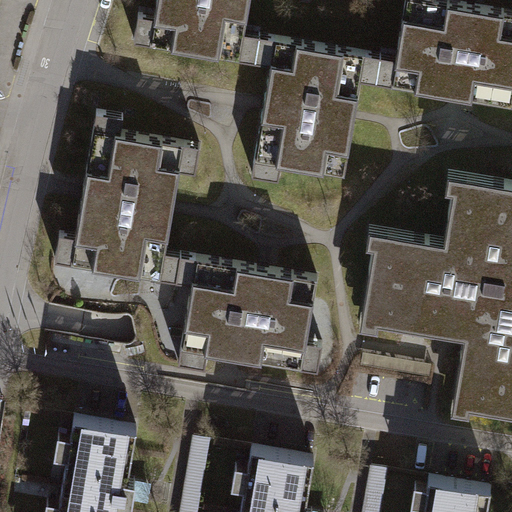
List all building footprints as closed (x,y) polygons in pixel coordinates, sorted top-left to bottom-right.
[(157,0),(155,14),(138,11),(134,36),(257,56),(262,30),(246,28),(250,0),(157,0)] [(511,10),(450,0),(405,0),(396,52),(380,50),(375,78),(511,100),(511,10)] [(375,78),(380,50),(262,30),(257,56),(273,59),(255,171),(280,175),(283,158),(345,168),(353,115),(360,75),(375,78)] [(116,121),(119,110),(94,105),(73,228),(56,225),(51,252),(171,273),(176,245),(163,243),(177,161),(194,164),(199,136),(116,121)] [(460,176),(450,233),(372,219),(369,234),(376,235),(361,318),(380,322),(381,314),(466,330),(452,403),(473,407),(474,399),(511,406),(511,174),(453,164),(451,174),(460,176)] [(199,359),(202,341),(313,361),(318,336),(301,333),(313,270),(176,245),(171,273),(189,276),(175,355),(199,359)] [(129,474),(137,428),(77,418),(75,429),(61,427),(57,450),(71,452),(63,495),(50,493),(46,511),(122,511),(124,501),(133,503),(138,475),(129,474)] [(202,511),(214,442),(198,440),(186,511),(202,511)] [(306,506),(314,460),(254,449),(252,461),(238,458),(234,482),(248,484),(243,511),(314,511),(315,507),(306,506)] [(383,511),(390,472),(375,469),(367,511),(383,511)] [(492,486),(430,475),(429,481),(417,479),(413,499),(426,501),(423,511),(481,511),(483,501),(489,502),(492,486)]
